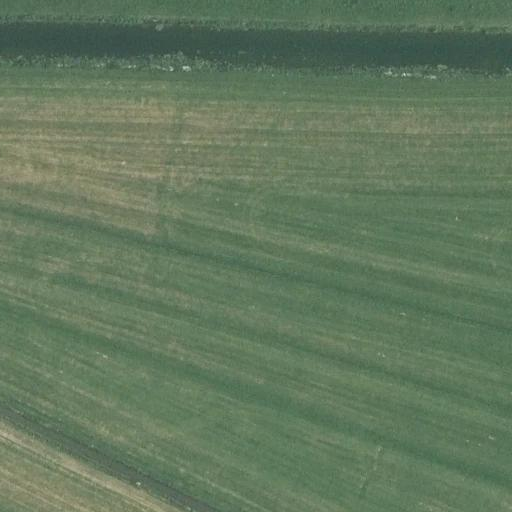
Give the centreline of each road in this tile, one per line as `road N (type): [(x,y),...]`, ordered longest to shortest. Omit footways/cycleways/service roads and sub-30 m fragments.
road 1 (track): [(511,93),(0,89)]
road 2 (track): [(180,511),(0,423)]
